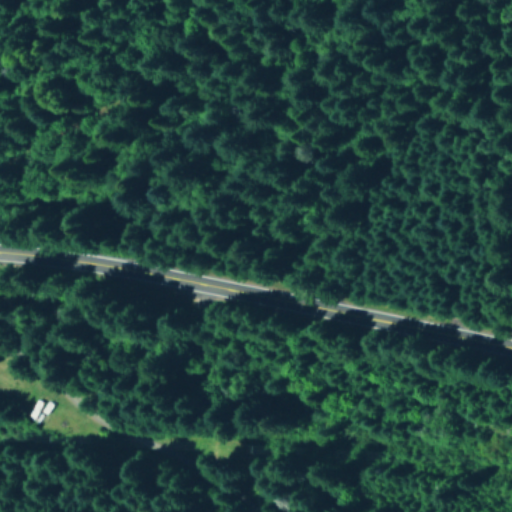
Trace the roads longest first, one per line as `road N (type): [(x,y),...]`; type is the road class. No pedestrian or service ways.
road 1 (tertiary): [(511,350),(134,268),(0,252)]
road 2 (residential): [(0,122),(129,50),(160,0)]
